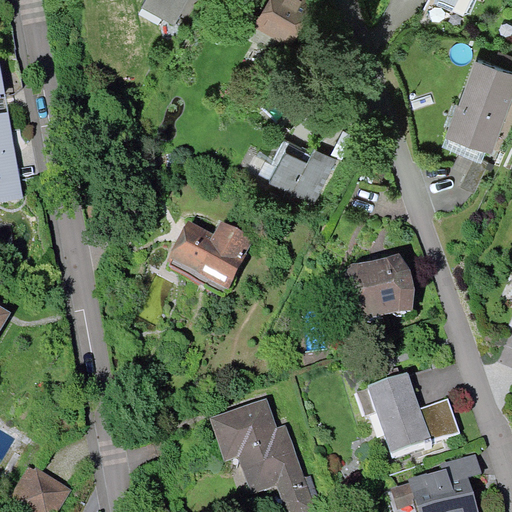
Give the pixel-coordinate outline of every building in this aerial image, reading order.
[(188,0),(141,0),(138,6),(175,26),(188,0)] [(511,86),(511,72),(468,57),(441,135),(490,152),(511,86)] [(0,205),(21,200),(0,94),(0,205)] [(323,169),(281,150),(268,179),(309,198),(323,169)] [(208,240),(178,227),(160,267),(225,296),(247,246),(213,230),(208,240)] [(399,255),(339,269),(351,322),(416,307),(417,286),(411,268),(399,255)] [(0,335),(8,322),(0,316),(0,335)] [(406,375),(361,391),(384,460),(460,434),(450,404),(420,414),(406,375)] [(268,400),(204,422),(218,462),(231,458),(244,499),(274,489),(281,511),(320,511),(310,481),(303,481),(285,427),(278,429),(268,400)] [(470,456),(397,482),(407,511),(469,511),(458,479),(476,473),(470,456)] [(59,511),(71,493),(29,468),(8,503),(21,511),(59,511)]
